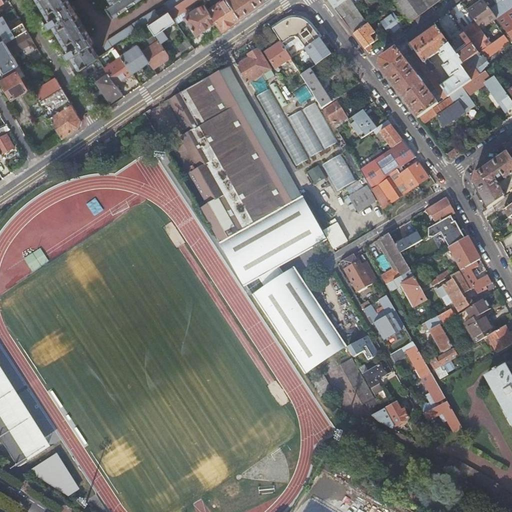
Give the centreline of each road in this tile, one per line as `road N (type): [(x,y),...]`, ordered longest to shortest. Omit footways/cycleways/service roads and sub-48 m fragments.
road 1 (residential): [(281,0),(99,126)]
road 2 (residential): [(456,190),(313,274)]
road 3 (residential): [(99,126),(23,0)]
road 4 (residential): [(363,65),(446,173)]
